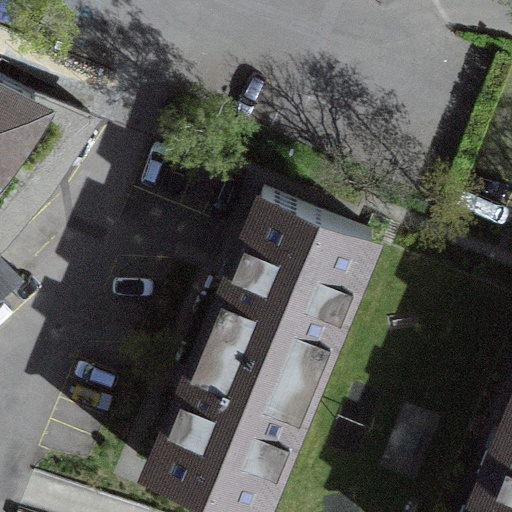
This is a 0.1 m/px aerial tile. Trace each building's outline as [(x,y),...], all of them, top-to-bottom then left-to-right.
[(458,184),(511,202),(511,41),(507,40),(458,184)] [(0,156),(45,92),(0,70),(0,156)] [(231,266),(208,322),(314,366),(371,228),(264,185),(231,266)] [(256,505),(314,366),(208,322),(182,385),(150,461),(256,505)] [(511,511),(511,403),(467,511),(511,511)]
